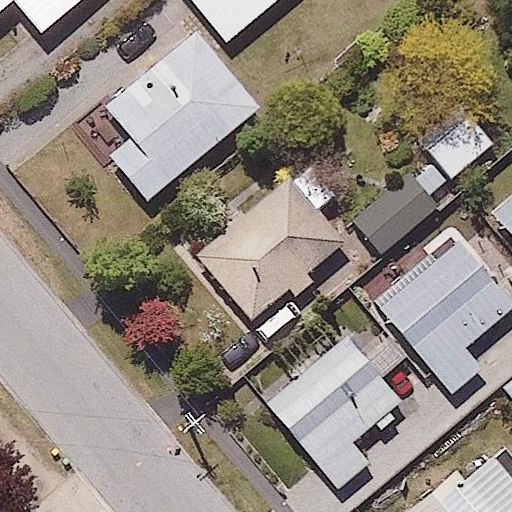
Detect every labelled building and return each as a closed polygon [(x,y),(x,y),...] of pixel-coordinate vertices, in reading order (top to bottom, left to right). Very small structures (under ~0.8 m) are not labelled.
[(78,0),(0,0),(0,9),(8,2),(39,36),(78,0)] [(190,0),(223,43),(280,0),(190,0)] [(263,100),(194,21),(99,101),(127,133),(106,152),(148,200),(263,100)] [(410,125),(447,174),(495,138),(458,89),(410,125)] [(410,154),(346,209),(386,256),(450,201),(410,154)] [(257,170),(226,197),(239,211),(190,254),(251,321),(289,287),(297,296),(318,278),(309,268),(346,235),(287,170),(272,185),(257,170)] [(511,238),(511,180),(484,206),(511,238)] [(450,393),(486,363),(468,342),(511,304),(511,283),(458,220),(368,296),(450,393)] [(331,489),(369,458),(355,440),(409,397),(343,312),(249,385),(331,489)] [(449,457),(384,511),(511,511),(511,473),(486,443),(458,467),(449,457)]
